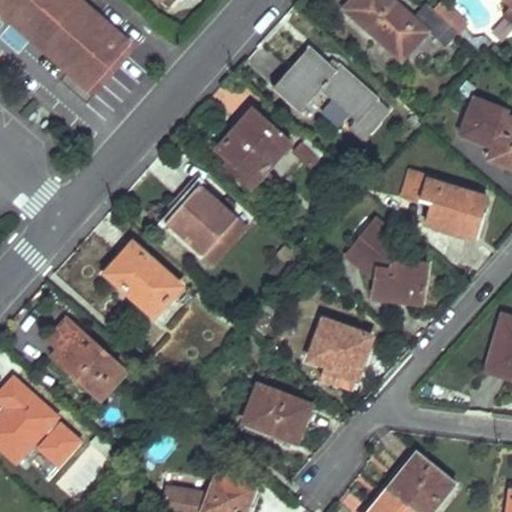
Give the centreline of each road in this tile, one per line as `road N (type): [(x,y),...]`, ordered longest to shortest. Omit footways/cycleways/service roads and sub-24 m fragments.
road 1 (residential): [(63,214),(258,0)]
road 2 (residential): [(367,418),(511,252)]
road 3 (residential): [(367,418),(511,433)]
